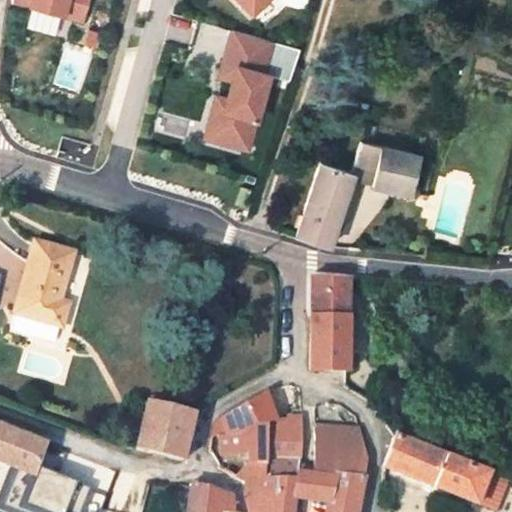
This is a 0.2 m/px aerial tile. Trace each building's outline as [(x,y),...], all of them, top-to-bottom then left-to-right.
[(26,0),(25,3),(78,18),(82,0),(26,0)] [(235,0),(250,15),(265,0),(235,0)] [(206,142),(256,154),(275,72),(270,71),(277,39),(229,29),(217,79),(234,82),(231,96),(217,93),(206,142)] [(195,133),(207,135),(212,95),(200,93),(195,133)] [(351,173),(351,176),(361,179),(362,182),(371,184),(379,146),(360,141),(351,173)] [(417,154),(379,146),(371,184),(415,193),(417,186),(411,184),(417,154)] [(337,218),(351,176),(351,173),(320,162),(295,234),(328,245),(337,218)] [(361,179),(351,176),(337,218),(348,221),(360,181),(362,182),(361,179)] [(250,189),(240,185),(234,203),(244,206),(250,189)] [(435,227),(433,226),(430,235),(436,237),(437,232),(438,228),(435,227)] [(0,298),(43,310),(58,253),(16,241),(0,298)] [(350,278),(309,275),(308,373),(348,372),(350,278)] [(0,298),(0,314),(39,324),(43,310),(0,298)] [(263,478),(257,422),(265,421),(269,392),(214,408),(201,436),(246,429),(247,455),(211,460),(248,474),(251,495),(266,495),(272,495),(274,478),(263,478)] [(172,445),(178,404),(177,401),(137,394),(127,441),(169,450),(172,445)] [(0,461),(33,470),(38,442),(0,430),(0,461)] [(378,432),(373,475),(462,511),(466,511),(479,472),(378,432)] [(304,435),(305,447),(328,446),(328,435),(304,435)] [(352,453),(352,445),(328,446),(305,447),(307,475),(352,476),(352,453)] [(320,511),(348,511),(352,476),(307,475),(300,474),(293,475),(291,477),(274,478),(272,495),(266,495),(265,511),(290,511),(293,490),(321,491),(320,511)] [(200,486),(186,486),(180,511),(227,511),(228,495),(214,489),(200,486)] [(251,495),(247,511),(265,511),(266,495),(251,495)]
